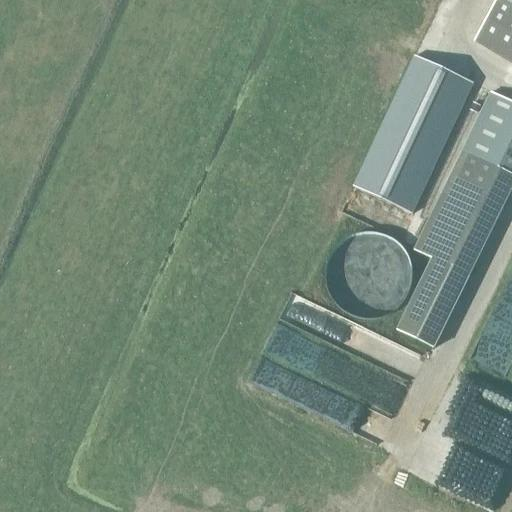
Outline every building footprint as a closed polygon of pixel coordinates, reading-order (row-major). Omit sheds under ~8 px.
[(511,0),(499,0),(477,39),(511,59),(511,0)] [(354,187),(412,214),(473,84),(415,57),(354,187)] [(511,102),(492,92),(463,152),(511,176),(511,102)] [(433,260),(398,331),(434,349),(469,277),(511,188),(511,176),(463,152),(414,250),(433,260)] [(395,263),(346,273),(350,293),(353,310),(370,306),(373,318),(381,317),(379,306),(403,301),(395,263)] [(511,375),(511,288),(499,323),(506,325),(498,346),(491,343),(483,365),(511,375)] [(285,323),(326,343),(330,335),(361,349),(370,330),(288,292),(278,314),(287,318),(285,323)] [(375,346),(365,357),(383,373),(395,358),(402,350),(379,331),(370,342),(375,346)] [(244,386),(374,442),(389,407),(259,352),(244,386)] [(511,405),(458,385),(446,417),(511,441),(511,405)]
